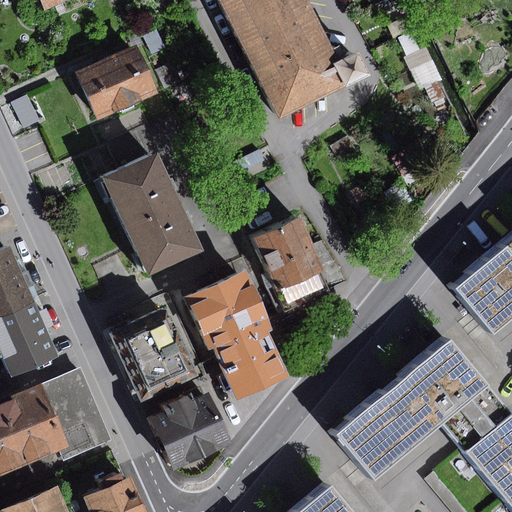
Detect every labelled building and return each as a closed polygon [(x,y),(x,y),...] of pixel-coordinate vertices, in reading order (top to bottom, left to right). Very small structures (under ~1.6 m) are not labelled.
[(41,0),(46,10),(68,0),(41,0)] [(322,28),(307,0),(219,0),(218,1),(249,64),(322,28)] [(334,54),(322,28),(249,64),(278,123),(369,78),(358,56),(350,60),(344,49),(334,54)] [(157,30),(144,36),(153,54),(166,48),(157,30)] [(135,45),(75,73),(97,120),(157,92),(135,45)] [(170,63),(156,70),(166,89),(179,82),(170,63)] [(27,95),(12,103),(24,128),(39,121),(27,95)] [(422,139),(391,158),(403,178),(435,159),(422,139)] [(260,150),(220,170),(225,181),(265,161),(260,150)] [(151,154),(98,179),(144,276),(197,251),(151,154)] [(204,177),(196,181),(203,197),(212,193),(204,177)] [(402,182),(384,193),(395,212),(413,201),(402,182)] [(297,217),(250,237),(273,290),(319,269),(297,217)] [(511,233),(447,288),(484,333),(511,310),(511,233)] [(0,316),(34,301),(27,284),(31,283),(25,269),(21,271),(10,245),(0,249),(0,316)] [(319,269),(273,290),(281,309),(328,289),(319,269)] [(248,271),(186,299),(210,352),(217,349),(240,401),(289,379),(269,334),(275,331),(248,271)] [(38,311),(34,301),(0,316),(0,360),(8,380),(58,358),(44,324),(49,322),(44,309),(38,311)] [(169,308),(112,334),(142,403),(200,378),(169,308)] [(511,503),(511,412),(451,339),(338,434),(376,479),(444,423),(511,503)] [(83,370),(44,387),(69,447),(73,457),(113,440),(83,370)] [(0,475),(69,447),(44,387),(0,404),(0,475)] [(163,413),(148,419),(172,473),(234,445),(209,391),(194,398),(191,391),(160,405),(163,413)] [(100,489),(82,497),(89,511),(144,511),(129,476),(122,479),(118,472),(97,481),(100,489)] [(466,511),(433,472),(424,479),(451,511),(466,511)] [(347,511),(324,484),(290,511),(347,511)] [(65,511),(55,489),(2,511),(65,511)]
